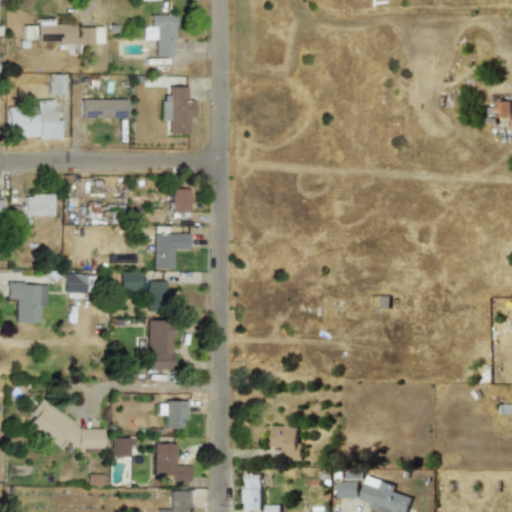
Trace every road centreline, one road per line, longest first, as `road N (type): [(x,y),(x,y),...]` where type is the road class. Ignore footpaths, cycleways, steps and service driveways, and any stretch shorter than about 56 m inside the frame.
road 1 (residential): [(226,511),(227,0)]
road 2 (residential): [(0,166),(227,169)]
